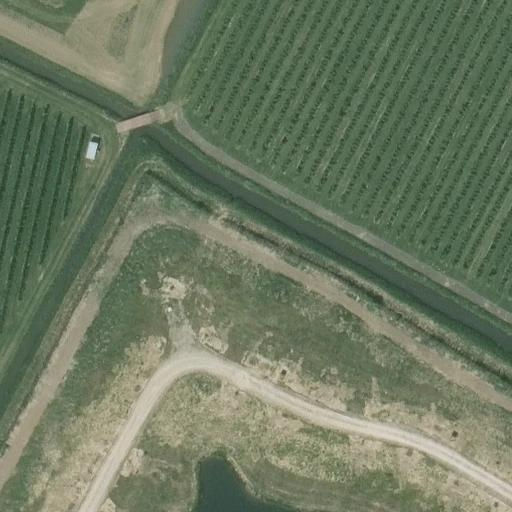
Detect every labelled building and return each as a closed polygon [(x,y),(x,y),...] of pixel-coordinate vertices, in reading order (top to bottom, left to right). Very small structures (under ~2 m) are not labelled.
[(174,215),(187,222),(192,212),(180,205),(174,215)] [(121,243),(161,261),(170,240),(149,231),(156,217),(136,208),(121,243)] [(238,248),(237,251),(224,246),(211,279),(250,294),(264,258),(238,248)] [(282,303),(325,322),(341,284),(298,266),(282,303)] [(371,355),(388,325),(368,314),(351,344),(371,355)] [(434,348),(411,396),(438,409),(461,361),(434,348)] [(37,418),(44,400),(32,395),(25,413),(37,418)] [(511,457),(511,405),(504,402),(484,444),(511,457)] [(57,460),(66,443),(19,420),(11,438),(57,460)] [(142,427),(131,452),(167,467),(178,443),(142,427)] [(0,457),(0,475),(3,478),(18,455),(6,448),(0,457)] [(358,452),(338,496),(368,510),(388,466),(358,452)] [(319,491),(333,497),(341,479),(327,473),(319,491)] [(29,511),(32,508),(0,490),(0,485),(3,479),(0,477),(0,511),(1,511),(29,511)] [(145,509),(151,511),(170,511),(175,502),(152,493),(145,509)]
